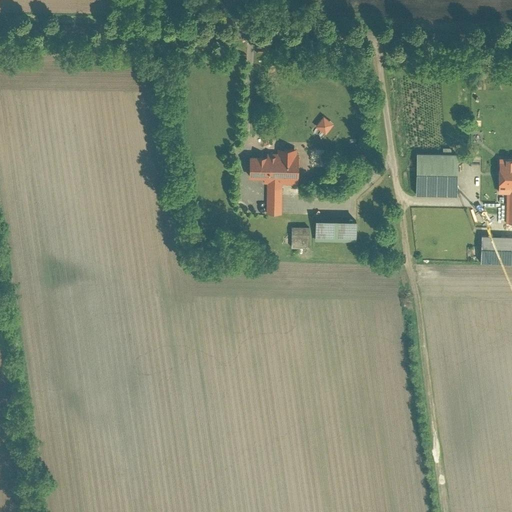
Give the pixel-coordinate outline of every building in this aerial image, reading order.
[(499,187),(497,216),(511,216),(511,157),(500,157),(503,88),(466,86),(463,153),(475,153),(473,186),(499,187)] [(306,118),(317,127),(325,117),(314,108),(306,118)] [(406,188),(448,188),(449,146),(407,145),(406,188)] [(276,179),(295,179),(295,151),(292,151),(292,146),(278,146),(278,152),(246,152),(246,175),(259,175),(259,182),(262,182),(262,224),(276,224),(276,179)] [(307,196),(306,237),(342,238),(343,197),(307,196)] [(470,256),(511,257),(511,227),(471,226),(470,256)]
